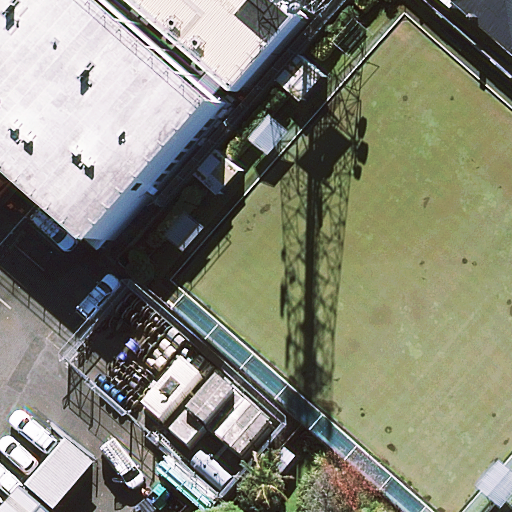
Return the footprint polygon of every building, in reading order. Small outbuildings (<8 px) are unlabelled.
[(0,0),(0,139),(104,224),(233,79),(131,0),(0,0)] [(190,0),(203,12),(213,0),(190,0)] [(511,0),(498,0),(511,12),(511,0)] [(327,75),(304,55),(278,84),(302,104),(327,75)] [(299,138),(278,117),(251,145),(273,166),(299,138)] [(252,168),(224,143),(197,174),(224,199),(252,168)] [(210,234),(188,209),(162,232),(184,257),(210,234)] [(237,398),(220,383),(174,436),(191,451),(237,398)] [(273,429),(247,407),(219,440),(245,462),(273,429)] [(66,511),(101,473),(69,444),(8,511),(66,511)] [(506,511),(511,505),(511,479),(500,470),(480,496),(500,511),(506,511)]
